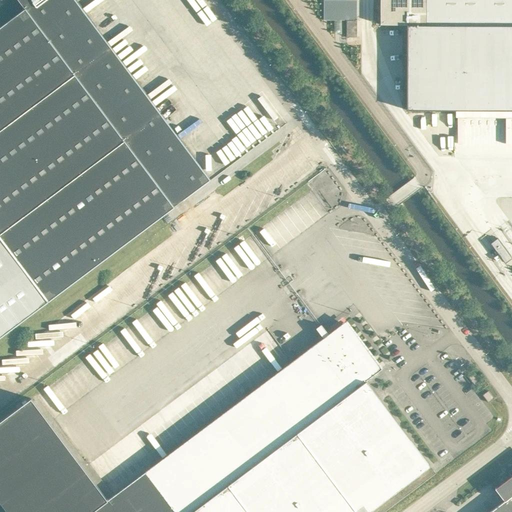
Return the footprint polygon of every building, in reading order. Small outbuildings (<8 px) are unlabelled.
[(0,337),(211,180),(76,0),(18,0),(25,8),(0,26),(0,337)] [(511,0),(380,0),(381,24),(408,24),(407,110),(456,110),(456,117),(511,117),(511,0)] [(207,4),(173,28),(183,42),(206,26),(214,38),(225,30),(207,4)] [(357,37),(357,19),(346,19),(346,37),(357,37)] [(267,108),(279,123),(289,115),(269,89),(260,96),(268,107),(267,108)] [(491,243),(496,250),(504,260),(510,255),(502,245),(503,244),(498,238),(491,243)] [(324,338),(146,471),(176,511),(368,511),(430,466),(366,380),(379,370),(378,371),(343,324),(344,323),(329,334),(321,324),(316,328),(324,338)] [(475,369),(469,374),(476,383),(482,378),(475,369)] [(484,393),(489,399),(494,396),(489,389),(484,393)] [(32,398),(0,421),(0,500),(8,511),(176,511),(146,471),(108,500),(32,398)] [(511,511),(511,477),(497,488),(496,487),(495,488),(503,498),(505,500),(489,511),(511,511)]
